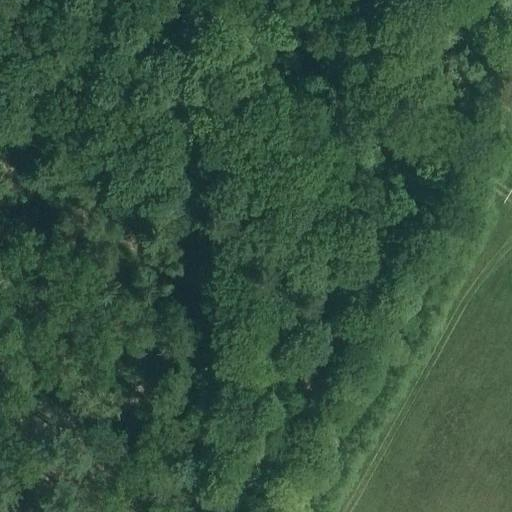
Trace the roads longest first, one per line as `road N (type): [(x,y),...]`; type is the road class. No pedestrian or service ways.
road 1 (track): [(511,198),(331,69),(289,0)]
road 2 (track): [(186,511),(201,486),(198,278)]
